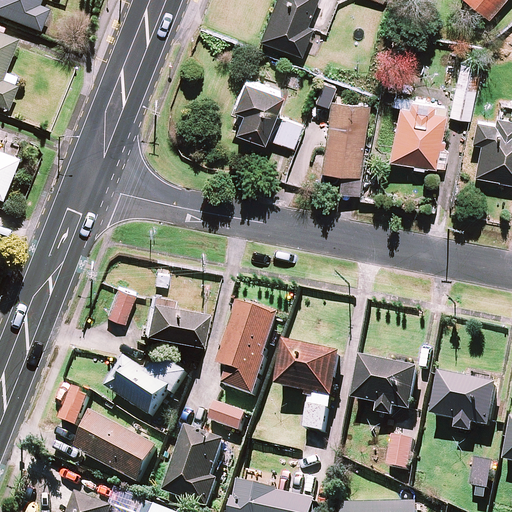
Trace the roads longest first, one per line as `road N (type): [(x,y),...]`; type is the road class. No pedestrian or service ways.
road 1 (residential): [(511,273),(86,186)]
road 2 (secondary): [(0,405),(86,186)]
road 3 (secondary): [(86,186),(158,0)]
